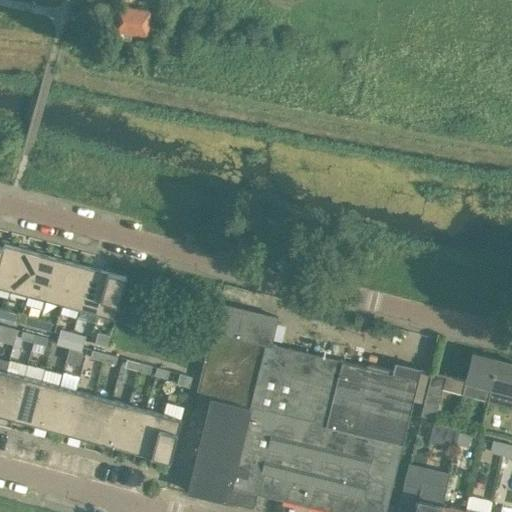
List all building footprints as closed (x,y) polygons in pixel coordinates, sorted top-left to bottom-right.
[(150,11),(118,6),(113,34),(145,39),(150,11)] [(3,242),(2,246),(3,246),(0,255),(0,286),(10,289),(21,247),(3,242)] [(10,289),(27,293),(38,251),(21,247),(10,289)] [(56,256),(38,251),(27,293),(44,298),(56,256)] [(73,261),(56,256),(44,298),(62,303),(73,261)] [(62,303),(79,308),(91,266),(73,261),(62,303)] [(108,270),(91,266),(79,308),(97,312),(108,270)] [(108,270),(97,312),(115,317),(126,275),(108,270)] [(303,352),(271,345),(278,317),(219,302),(212,331),(210,331),(195,394),(210,398),(188,490),(228,500),(231,486),(339,511),(384,511),(417,379),(303,351),(303,352)] [(17,313),(4,309),(2,317),(15,321),(17,313)] [(24,323),(37,327),(39,319),(26,315),(24,323)] [(51,322),(39,319),(37,327),(49,330),(51,322)] [(58,336),(70,339),(73,331),(60,328),(58,336)] [(33,341),(35,333),(22,330),(20,338),(33,341)] [(73,331),(70,339),(83,343),(85,335),(73,331)] [(110,334),(97,331),(94,342),(107,346),(110,334)] [(47,337),(35,333),(33,341),(45,345),(47,337)] [(68,347),(70,339),(58,336),(56,344),(68,347)] [(81,350),(83,343),(70,339),(68,347),(69,347),(66,362),(75,364),(79,350),(81,350)] [(102,360),(104,352),(92,349),(89,357),(102,360)] [(486,400),(498,358),(472,351),(461,394),(486,400)] [(115,363),(117,356),(104,352),(102,360),(115,363)] [(137,369),(139,362),(126,358),(124,366),(137,369)] [(511,406),(511,361),(498,358),(486,400),(511,406)] [(149,373),(152,365),(139,362),(137,369),(149,373)] [(169,370),(156,366),(154,374),(167,378),(169,370)] [(434,420),(442,389),(446,374),(431,370),(420,416),(434,420)] [(6,371),(0,392),(0,414),(12,417),(23,375),(6,371)] [(192,376),(179,372),(176,383),(189,387),(192,376)] [(23,375),(12,417),(29,422),(41,380),(23,375)] [(41,380),(29,422),(47,427),(58,385),(41,380)] [(58,385),(47,427),(64,431),(76,389),(58,385)] [(76,389),(64,431),(82,436),(93,394),(76,389)] [(93,394),(82,436),(99,441),(110,399),(93,394)] [(110,399),(99,441),(116,446),(128,404),(110,399)] [(128,404),(116,446),(134,450),(145,408),(128,404)] [(145,408),(134,450),(151,455),(162,413),(145,408)] [(162,413),(151,455),(169,460),(181,418),(162,413)] [(416,433),(455,443),(458,431),(419,421),(416,433)] [(471,434),(458,431),(455,443),(468,446),(471,434)] [(502,454),(504,442),(492,439),(489,451),(502,454)] [(511,444),(504,442),(502,454),(511,456),(511,444)] [(439,511),(441,505),(445,490),(421,485),(414,511),(439,511)]
